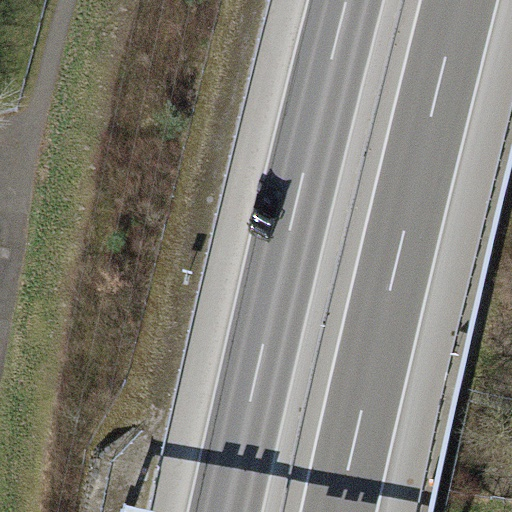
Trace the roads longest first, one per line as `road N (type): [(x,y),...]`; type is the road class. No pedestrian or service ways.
road 1 (motorway): [(346,0),(225,511)]
road 2 (motorway): [(342,511),(461,0)]
